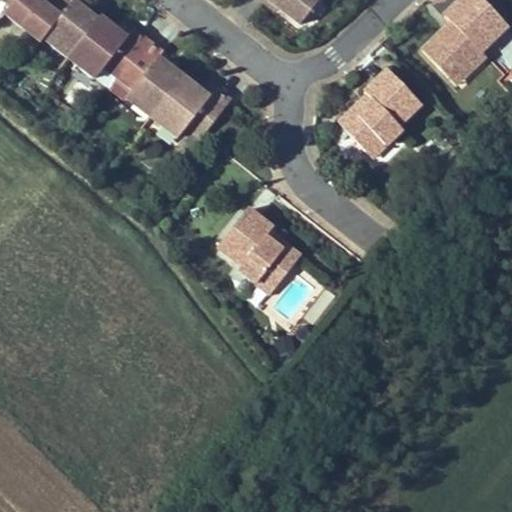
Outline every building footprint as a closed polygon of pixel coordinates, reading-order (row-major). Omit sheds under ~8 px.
[(53,0),(14,0),(10,6),(3,14),(40,42),(43,39),(58,19),(46,10),(53,0)] [(95,22),(72,4),(74,0),(53,0),(46,10),(58,19),(43,39),(67,58),(95,22)] [(261,0),(275,11),(278,7),(268,0),(261,0)] [(268,0),(278,7),(300,25),(319,0),(318,0),(268,0)] [(439,35),(422,51),(448,79),(461,66),(467,73),(484,57),(479,52),(505,27),(479,0),(461,0),(444,17),(450,24),(455,29),(444,40),(439,35)] [(110,29),(98,19),(95,22),(103,28),(100,32),(105,36),(110,29)] [(124,40),(110,29),(105,36),(100,32),(103,28),(95,22),(67,58),(80,68),(84,63),(97,74),(103,66),(118,78),(146,43),(131,31),(124,40)] [(450,24),(439,35),(444,40),(455,29),(450,24)] [(491,48),(511,70),(511,31),(511,30),(491,48)] [(177,82),(154,63),(161,54),(146,43),(118,78),(133,90),(126,99),(149,117),(177,82)] [(84,63),(80,68),(94,78),(97,74),(84,63)] [(461,66),(448,79),(455,85),(467,73),(461,66)] [(386,72),(363,94),(367,98),(371,103),(361,114),(356,108),(338,125),(365,153),(378,140),(384,147),(400,131),(396,128),(419,106),(386,72)] [(192,89),(180,79),(177,82),(185,88),(182,92),(187,96),(192,89)] [(177,82),(149,117),(162,127),(166,123),(180,134),(186,126),(201,138),(229,103),(213,90),(206,100),(192,89),(187,96),(182,92),(185,88),(177,82)] [(367,98),(356,108),(361,114),(371,103),(367,98)] [(166,123),(162,127),(177,139),(180,134),(166,123)] [(378,140),(365,153),(371,159),(384,147),(378,140)] [(271,230),(246,210),(217,247),(241,266),(238,270),(256,284),(261,277),(275,288),(299,258),(280,243),(275,248),(264,239),(268,233),(271,230)] [(280,243),(268,233),(264,239),(275,248),(280,243)] [(302,311),(314,320),(334,295),(298,266),(266,306),(290,325),(302,311)]
